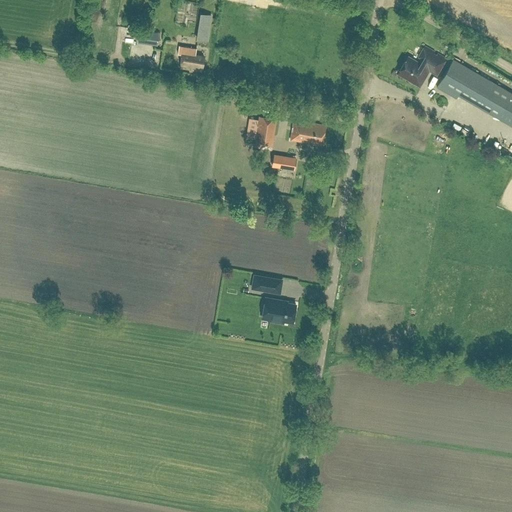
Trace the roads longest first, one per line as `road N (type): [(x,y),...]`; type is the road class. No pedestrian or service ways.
road 1 (tertiary): [(294,511),(378,0)]
road 2 (track): [(391,0),(511,68)]
